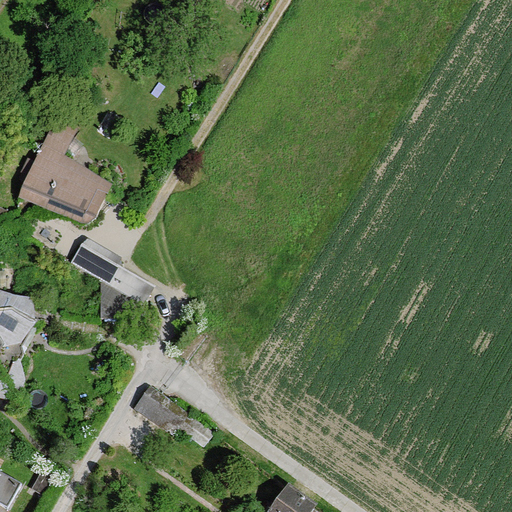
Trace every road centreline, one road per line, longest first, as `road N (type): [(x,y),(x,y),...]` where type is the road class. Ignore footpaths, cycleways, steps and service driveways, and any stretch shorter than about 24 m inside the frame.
road 1 (track): [(114,255),(144,223),(285,0)]
road 2 (track): [(149,364),(355,511)]
road 3 (residential): [(60,511),(149,364)]
